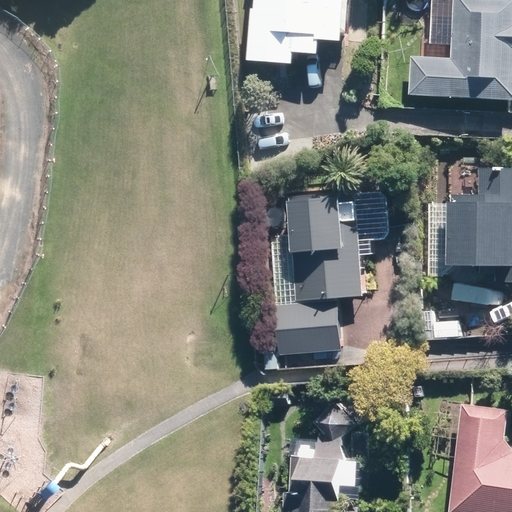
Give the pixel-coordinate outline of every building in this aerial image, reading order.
[(259,5),(256,62),(303,65),(304,52),(330,54),(331,37),(356,39),(359,0),(267,0),(267,6),(259,5)] [(419,60),(418,92),(511,96),(511,0),(463,0),(461,62),(419,60)] [(511,164),(485,164),(484,195),(462,194),(462,263),(503,263),(503,280),(511,279),(511,164)] [(353,189),(293,194),(304,301),(284,306),(286,354),(349,350),(346,298),(371,297),(368,252),(357,253),(353,189)] [(351,511),(352,501),(356,455),(349,437),(366,423),(346,401),(321,422),(322,431),(322,438),(301,439),(294,488),(301,491),(299,511),(351,511)] [(453,511),(511,511),(511,408),(468,403),(453,511)]
